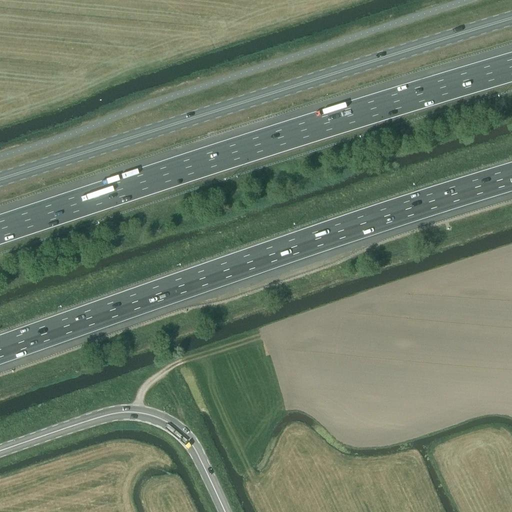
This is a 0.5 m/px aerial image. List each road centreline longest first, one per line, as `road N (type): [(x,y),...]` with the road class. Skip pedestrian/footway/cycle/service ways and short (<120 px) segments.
road 1 (motorway): [(0,350),(511,177)]
road 2 (motorway): [(511,68),(0,231)]
road 3 (secondary): [(511,19),(0,180)]
road 4 (secondary): [(223,511),(188,441),(153,416),(119,413),(0,451)]
